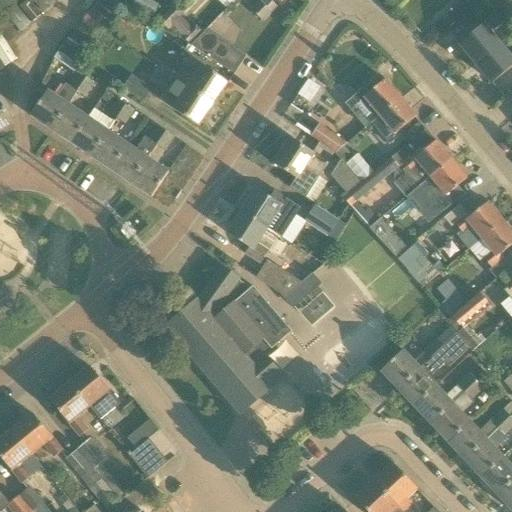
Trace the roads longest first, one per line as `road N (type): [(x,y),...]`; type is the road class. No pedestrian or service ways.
road 1 (residential): [(121,281),(173,235),(334,0)]
road 2 (residential): [(246,511),(86,310)]
road 3 (residential): [(464,511),(401,445),(381,438),(361,443),(277,511)]
road 4 (residential): [(511,182),(354,0)]
road 5 (residential): [(0,183),(28,176),(66,195),(90,218),(121,281)]
